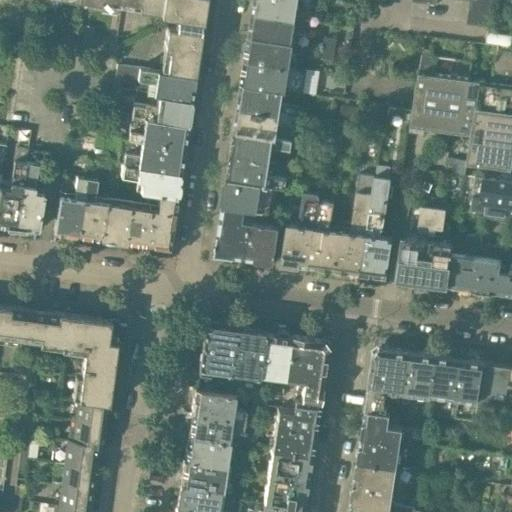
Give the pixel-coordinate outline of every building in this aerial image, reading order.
[(141,0),(140,6),(139,11),(159,14),(161,0),(141,0)] [(194,75),(205,0),(161,0),(159,14),(177,17),(175,26),(167,25),(163,47),(152,45),(149,67),(166,70),(194,75)] [(297,8),(298,0),(254,0),(253,10),(296,17),(322,21),(324,12),(297,8)] [(470,0),(466,22),(488,25),(492,0),(414,0),(437,3),(437,0),(470,0)] [(296,17),(253,10),(249,34),(294,41),(307,43),(308,34),(294,32),(296,17)] [(54,31),(55,23),(43,21),(42,29),(54,31)] [(82,25),(80,35),(92,37),(94,27),(82,25)] [(294,41),(249,34),(246,58),(291,65),(294,41)] [(323,47),(335,49),(336,39),(325,37),(323,47)] [(411,122),(409,131),(423,132),(424,124),(462,130),(463,123),(462,123),(471,60),(435,55),(438,40),(424,38),(422,54),(417,84),(413,109),(411,122)] [(488,51),(496,52),(497,44),(489,43),(488,51)] [(463,123),(462,130),(472,131),(467,159),(467,161),(511,167),(511,158),(511,45),(498,44),(495,64),(471,60),(462,123),(463,123)] [(335,49),(323,47),(321,57),(333,59),(335,49)] [(291,65),(246,58),(242,82),(284,88),(303,91),(307,67),(291,65)] [(153,93),(154,93),(191,99),(194,75),(166,70),(149,67),(123,63),(121,75),(151,80),(151,77),(155,78),(153,93)] [(284,88),(242,82),(238,107),(281,112),(296,115),(297,105),(282,103),(284,88)] [(119,99),(121,87),(113,85),(111,98),(119,99)] [(187,123),(191,99),(154,93),(154,97),(157,98),(156,105),(133,102),(132,114),(144,116),(187,123)] [(117,111),(119,99),(111,98),(109,110),(117,111)] [(373,120),(383,122),(386,104),(376,102),(373,120)] [(357,123),(359,106),(342,103),(339,120),(357,123)] [(281,112),(238,107),(235,130),(293,138),(294,128),(279,126),(281,112)] [(184,147),(187,123),(144,116),(132,114),(128,138),(141,140),(184,147)] [(293,138),(235,130),(231,154),(271,159),(273,144),(291,147),(293,138)] [(316,136),(315,144),(325,146),(326,138),(316,136)] [(163,168),(180,170),(184,147),(141,140),(128,138),(124,162),(137,164),(163,168)] [(271,159),(231,154),(227,177),(273,183),(286,185),(287,176),(269,173),(271,159)] [(465,176),(467,161),(467,159),(447,156),(444,173),(465,176)] [(6,224),(15,226),(21,188),(25,161),(13,159),(10,180),(0,178),(0,228),(3,229),(6,224)] [(25,161),(21,188),(15,226),(24,227),(26,232),(33,233),(36,228),(38,229),(43,191),(33,190),(37,163),(25,161)] [(177,195),(180,170),(163,168),(137,164),(124,162),(122,175),(141,178),(140,189),(160,192),(177,195)] [(378,164),(376,174),(389,176),(390,165),(378,164)] [(372,196),(367,232),(361,271),(371,273),(373,277),(380,278),(384,274),(387,275),(393,235),(381,234),(382,227),(384,228),(389,193),(392,194),(393,186),(390,185),(391,176),(376,174),(374,184),(372,196)] [(78,234),(83,197),(87,176),(75,175),(74,188),(75,188),(74,196),(59,193),(54,231),(63,232),(66,236),(73,237),(76,234),(78,234)] [(96,178),(87,176),(83,197),(78,234),(80,234),(82,238),(89,239),(91,236),(103,237),(107,200),(91,198),(92,191),(94,191),(96,178)] [(273,183),(227,177),(223,203),(246,206),(269,210),(273,183)] [(511,185),(475,180),(471,209),(485,211),(484,217),(511,220),(511,185)] [(348,269),(361,271),(367,232),(372,196),(374,184),(364,183),(363,191),(358,190),(355,203),(352,230),(340,228),(335,268),(336,268),(338,271),(346,272),(348,269)] [(294,266),(297,262),(309,264),(314,225),(319,193),(304,190),(302,206),(290,205),(282,260),(285,261),(287,265),(294,266)] [(158,207),(150,206),(145,243),(154,244),(156,248),(164,249),(166,246),(169,246),(177,195),(160,192),(158,207)] [(340,228),(331,227),(335,200),(320,198),(321,193),(319,193),(314,225),(309,264),(320,266),(322,270),(329,271),(332,267),(335,268),(340,228)] [(446,283),(448,283),(453,251),(455,236),(439,234),(440,227),(443,227),(446,207),(445,207),(446,198),(428,196),(427,204),(422,204),(419,224),(425,225),(425,228),(430,228),(429,238),(404,234),(398,276),(431,280),(434,285),(441,286),(446,283)] [(116,239),(145,243),(150,206),(107,200),(103,237),(105,241),(112,242),(116,239)] [(246,206),(223,203),(216,251),(219,252),(221,256),(229,257),(233,253),(245,255),(250,219),(244,218),(246,206)] [(245,255),(258,257),(260,261),(269,263),(271,259),(275,260),(280,224),(250,219),(245,255)] [(455,236),(453,251),(448,283),(452,288),(459,289),(464,285),(484,288),(490,249),(484,248),(485,247),(483,248),(482,234),(476,235),(475,233),(455,236)] [(490,249),(484,288),(503,290),(507,295),(511,295),(511,263),(511,270),(504,269),(505,264),(500,263),(502,245),(485,243),(485,247),(484,248),(490,249)] [(0,317),(0,335),(19,338),(24,306),(2,304),(0,317)] [(24,306),(19,338),(84,346),(77,397),(109,401),(119,319),(24,306)] [(227,374),(234,327),(223,325),(220,321),(211,319),(207,323),(205,323),(197,370),(227,374)] [(236,327),(234,327),(227,374),(257,379),(264,331),(252,329),(250,325),(240,323),(236,327)] [(264,331),(257,379),(256,383),(262,384),(264,373),(285,376),(291,335),(289,334),(286,330),(280,329),(275,333),(264,331)] [(323,339),(291,335),(285,376),(299,378),(296,397),(318,400),(327,343),(323,339)] [(381,346),(381,345),(374,350),(374,351),(366,407),(384,410),(386,399),(392,400),(394,389),(405,391),(411,350),(381,346)] [(431,353),(411,350),(405,391),(404,402),(409,402),(411,392),(431,395),(431,393),(432,393),(437,354),(431,353)] [(460,357),(437,354),(432,393),(448,395),(447,406),(454,407),(455,396),(460,357)] [(455,396),(479,399),(479,394),(484,360),(460,357),(455,396)] [(16,358),(15,372),(29,374),(31,360),(16,358)] [(479,394),(479,399),(476,420),(489,421),(493,395),(511,397),(511,364),(484,360),(479,394)] [(195,387),(191,412),(231,418),(243,419),(245,410),(232,408),(234,393),(195,387)] [(268,394),(254,392),(253,402),(267,404),(268,394)] [(34,398),(27,397),(25,413),(32,414),(34,398)] [(106,423),(109,401),(77,397),(74,419),(106,423)] [(270,448),(310,454),(318,400),(296,397),(294,397),(292,408),(267,404),(253,402),(251,413),(265,415),(266,410),(276,412),(270,448)] [(366,407),(358,458),(398,464),(403,431),(414,432),(415,427),(401,424),(402,412),(391,411),(384,410),(366,407)] [(243,419),(231,418),(191,412),(187,435),(227,440),(229,427),(242,429),(243,419)] [(30,428),(32,414),(25,413),(23,427),(30,428)] [(67,441),(98,445),(103,445),(106,423),(74,419),(72,439),(67,438),(67,441)] [(230,441),(227,440),(187,435),(184,458),(226,465),(230,441)] [(29,442),(21,441),(19,456),(27,457),(29,442)] [(67,441),(64,461),(95,466),(98,445),(67,441)] [(253,499),(261,500),(302,506),(310,454),(270,448),(264,492),(254,491),(253,499)] [(19,456),(17,470),(25,471),(27,457),(19,456)] [(184,458),(180,482),(219,488),(231,490),(232,485),(223,483),(226,465),(184,458)] [(398,464),(358,458),(350,510),(365,511),(406,511),(391,510),(398,464)] [(95,466),(64,461),(61,483),(93,487),(95,466)] [(180,482),(176,505),(216,511),(219,488),(180,482)] [(23,484),(16,483),(14,498),(21,499),(23,484)] [(61,483),(59,504),(90,508),(93,487),(61,483)] [(21,499),(14,498),(11,511),(19,511),(20,509),(41,511),(42,502),(21,499)] [(301,511),(302,506),(261,500),(259,511),(301,511)]
